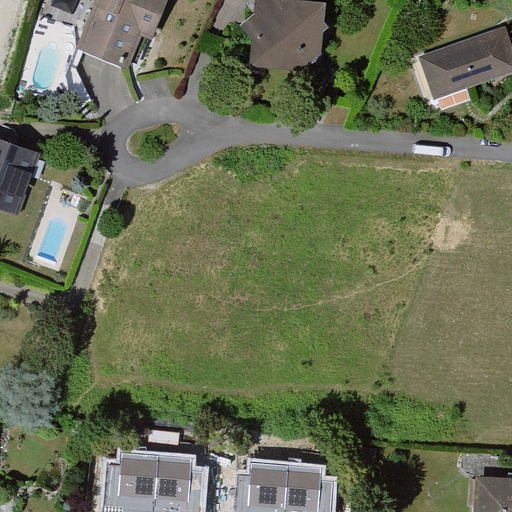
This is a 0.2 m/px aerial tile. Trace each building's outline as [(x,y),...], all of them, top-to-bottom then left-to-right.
[(165,0),(101,0),(82,47),(127,65),(140,32),(151,36),(165,0)] [(316,51),(320,2),(283,3),(282,0),(259,0),(259,11),(245,25),(254,34),(248,65),(296,69),(316,51)] [(511,72),(511,42),(506,26),(421,57),(436,99),(511,72)] [(0,141),(0,211),(10,215),(18,190),(4,185),(9,171),(26,177),(34,154),(17,148),(0,141)] [(377,469),(378,450),(365,449),(364,469),(377,469)] [(191,459),(123,454),(122,466),(107,465),(104,505),(124,507),(123,511),(200,511),(203,471),(191,470),(191,459)] [(321,469),(252,464),(251,476),(237,475),(234,511),(330,511),(333,480),(320,479),(321,469)] [(511,511),(511,476),(481,474),(478,511),(511,511)]
